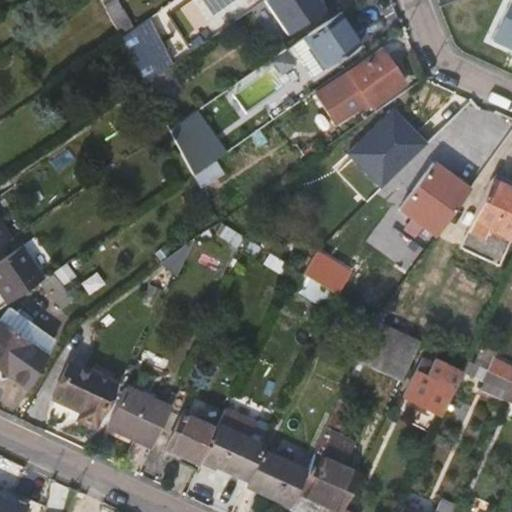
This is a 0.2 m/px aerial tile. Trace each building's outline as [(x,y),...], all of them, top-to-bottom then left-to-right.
[(322,12),(313,0),(271,0),(250,14),(272,46),(322,12)] [(340,0),(347,9),(360,0),(340,0)] [(511,49),(511,0),(493,41),(511,49)] [(340,14),(333,19),(341,30),(345,28),(348,25),(340,14)] [(333,19),(306,38),(327,69),(359,47),(345,28),(341,30),(333,19)] [(151,20),(122,35),(145,78),(173,63),(151,20)] [(345,28),(359,47),(362,45),(348,25),(345,28)] [(373,108),(407,84),(385,52),(321,95),(332,111),(362,91),(373,108)] [(275,64),(253,80),(254,81),(243,89),(254,104),(286,80),(275,64)] [(198,186),(231,171),(203,108),(169,123),(198,186)] [(362,150),(350,133),(335,144),(347,160),(362,150)] [(433,239),(466,193),(431,167),(397,212),(433,239)] [(493,274),(511,233),(511,194),(486,182),(468,222),(453,215),(435,247),(493,274)] [(0,248),(9,242),(0,227),(0,248)] [(193,243),(158,268),(177,276),(193,243)] [(0,265),(0,294),(8,307),(35,288),(44,282),(21,250),(0,265)] [(320,273),(307,262),(296,273),(312,283),(320,273)] [(312,283),(296,273),(289,269),(274,302),(299,317),(318,287),(312,283)] [(44,282),(35,288),(47,300),(38,308),(54,328),(74,311),(47,279),(44,282)] [(420,343),(374,321),(357,360),(403,380),(420,343)] [(0,372),(27,391),(49,358),(0,324),(0,372)] [(476,340),(466,363),(510,384),(511,380),(511,361),(510,366),(487,355),(491,346),(476,340)] [(93,425),(112,383),(67,364),(50,407),(93,425)] [(438,419),(455,382),(416,364),(399,401),(438,419)] [(124,390),(106,429),(151,448),(169,410),(124,390)] [(164,449),(199,465),(201,461),(215,431),(180,416),(164,449)] [(201,461),(247,482),(264,445),(266,440),(251,433),(247,441),(217,427),(215,431),(201,461)] [(345,461),(356,438),(331,427),(321,450),(345,461)] [(245,486),(290,506),(296,494),(305,474),(274,460),(277,451),(264,445),(247,482),(245,486)] [(296,494),(335,511),(341,511),(358,476),(313,456),(305,474),(296,494)] [(0,511),(24,511),(28,499),(0,490),(0,511)]
